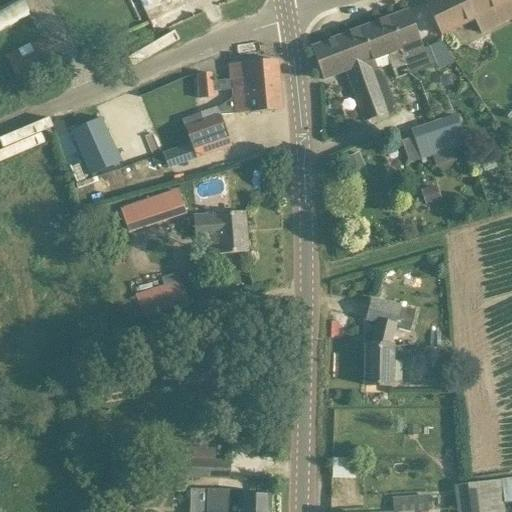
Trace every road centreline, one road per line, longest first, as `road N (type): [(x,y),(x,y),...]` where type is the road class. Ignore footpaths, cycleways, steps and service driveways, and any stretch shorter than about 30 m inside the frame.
road 1 (tertiary): [(314,511),(309,99),(287,10)]
road 2 (unclassified): [(287,10),(0,134)]
